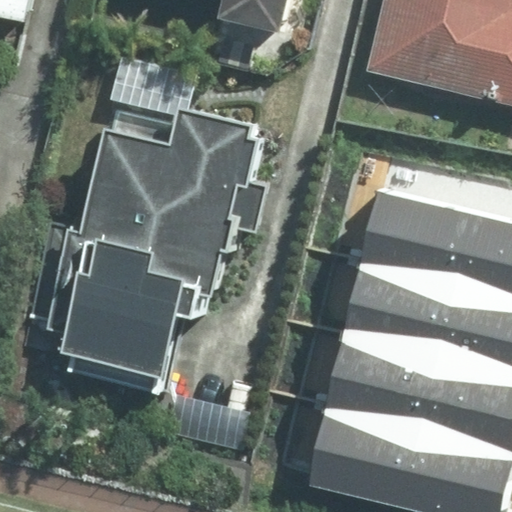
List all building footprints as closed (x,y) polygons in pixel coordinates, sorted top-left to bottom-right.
[(26,0),(0,0),(0,20),(21,25),(26,0)] [(224,0),(223,7),(279,20),(283,0),(224,0)] [(511,0),(382,0),(368,63),(511,97),(511,0)] [(118,55),(109,105),(192,120),(201,70),(118,55)] [(174,154),(94,137),(74,229),(29,219),(9,313),(56,323),(47,364),(199,397),(255,136),(181,120),(174,154)] [(511,240),(372,208),(306,485),(421,511),(504,511),(511,481),(511,240)] [(177,400),(169,435),(238,452),(246,417),(177,400)]
